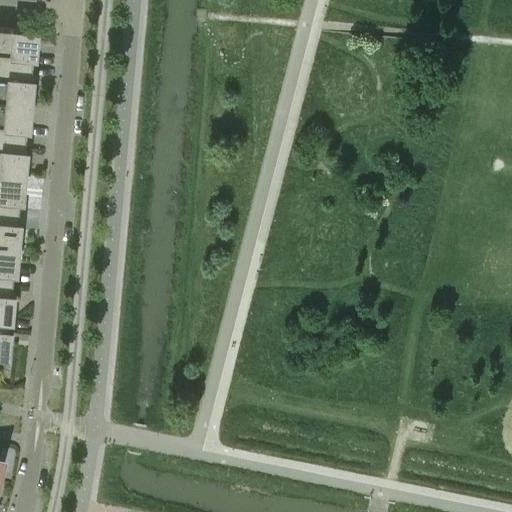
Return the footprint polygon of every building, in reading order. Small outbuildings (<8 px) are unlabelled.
[(0,25),(0,62),(33,66),(36,29),(0,25)] [(33,66),(0,62),(0,98),(29,101),(33,66)] [(0,98),(0,134),(26,137),(29,101),(0,98)] [(26,137),(0,134),(0,171),(23,173),(26,137)] [(23,173),(0,171),(0,207),(20,209),(23,173)] [(0,207),(0,243),(17,245),(20,209),(0,207)] [(0,243),(0,279),(13,281),(17,245),(0,243)] [(0,279),(0,315),(10,317),(13,281),(0,279)] [(0,352),(7,353),(10,317),(0,315),(0,352)]
